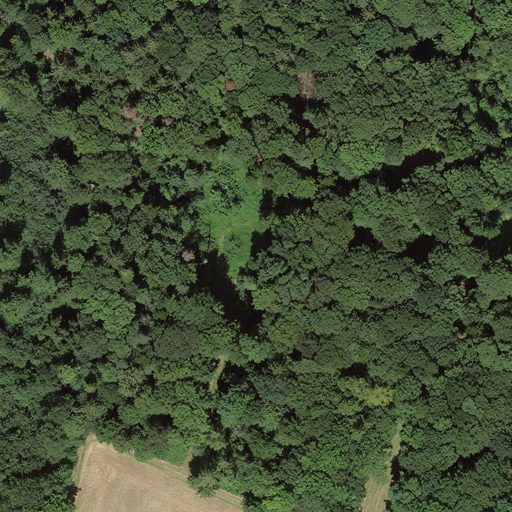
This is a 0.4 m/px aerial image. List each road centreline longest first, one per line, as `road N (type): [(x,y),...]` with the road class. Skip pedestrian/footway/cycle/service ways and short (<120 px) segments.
road 1 (track): [(0,47),(261,109),(313,92),(372,51),(404,24),(417,0)]
road 2 (track): [(81,449),(95,442),(125,450),(256,511)]
